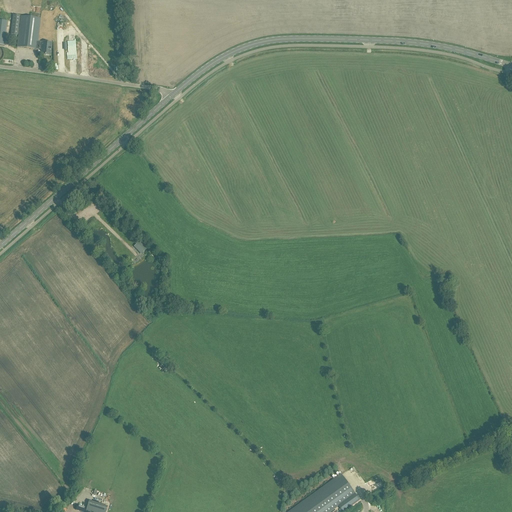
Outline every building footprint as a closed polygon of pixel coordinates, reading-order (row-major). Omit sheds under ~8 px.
[(12,15),(10,34),(17,35),(20,16),(12,15)] [(20,16),(17,47),(42,50),(41,55),(50,56),(51,43),(38,42),(41,18),(20,16)] [(137,243),(134,246),(141,254),(145,251),(137,243)] [(352,478),(360,477),(359,472),(361,472),(360,466),(351,467),(352,478)] [(342,474),(290,511),(332,511),(339,507),(342,511),(343,511),(361,500),(357,494),(342,474)] [(369,481),(371,487),(381,482),(378,476),(369,481)]
